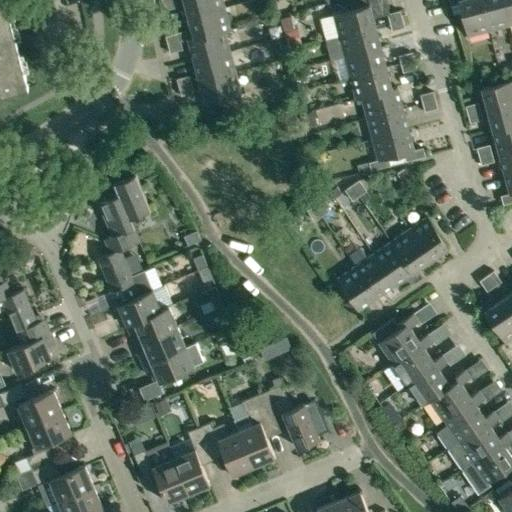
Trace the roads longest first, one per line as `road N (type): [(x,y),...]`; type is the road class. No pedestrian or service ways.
road 1 (residential): [(138,511),(80,372),(98,364),(44,237),(0,219)]
road 2 (residential): [(489,237),(417,0)]
road 3 (residential): [(0,165),(113,85),(131,42),(127,0)]
road 4 (residential): [(511,373),(441,269),(489,237)]
road 5 (residential): [(223,511),(372,446)]
